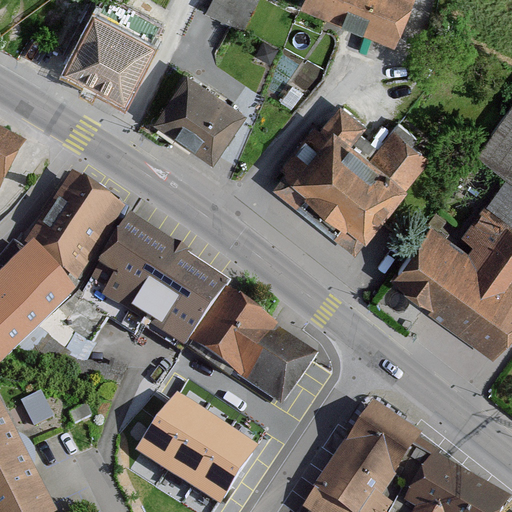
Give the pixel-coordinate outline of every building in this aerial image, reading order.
[(259,0),(217,0),(210,13),(244,30),(259,0)] [(394,46),(413,0),(305,0),(302,8),(394,46)] [(153,52),(95,21),(66,75),(125,105),(153,52)] [(189,73),(155,122),(212,161),(246,112),(189,73)] [(433,227),(393,280),(492,352),(511,324),(511,289),(502,282),(511,268),(511,243),(503,237),(511,224),(511,100),(470,158),(502,181),(456,244),(433,227)] [(358,249),(434,156),(396,125),(380,145),(342,113),(281,186),(358,249)] [(0,180),(20,142),(0,131),(0,180)] [(122,205),(75,174),(29,243),(76,274),(122,205)] [(0,354),(1,355),(14,342),(59,359),(68,349),(83,359),(108,316),(134,332),(140,323),(183,349),(191,338),(224,290),(230,282),(132,216),(81,294),(69,287),(31,248),(27,252),(15,242),(0,259),(0,354)] [(224,290),(191,338),(280,398),(313,350),(224,290)] [(34,420),(53,413),(43,386),(24,393),(34,420)] [(254,448),(177,397),(143,449),(220,499),(254,448)] [(0,511),(53,511),(1,401),(0,401),(0,511)] [(429,457),(433,451),(413,440),(417,435),(374,406),(308,504),(319,511),(497,511),(505,500),(429,457)]
